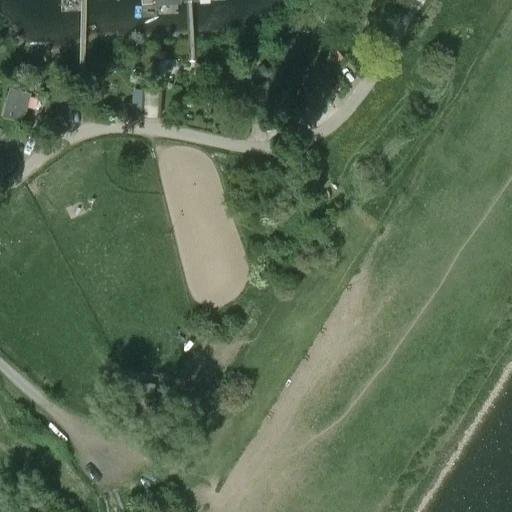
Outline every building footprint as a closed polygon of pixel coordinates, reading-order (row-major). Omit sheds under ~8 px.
[(123,15),(122,0),(56,0),(56,16),(123,15)] [(233,0),(149,0),(151,10),(233,0)] [(308,71),(298,46),(282,53),(292,78),(308,71)] [(30,95),(7,89),(0,119),(22,125),(30,95)] [(17,160),(10,152),(8,150),(0,157),(0,169),(4,174),(18,162),(17,160)] [(249,190),(251,198),(258,197),(256,188),(249,190)]
